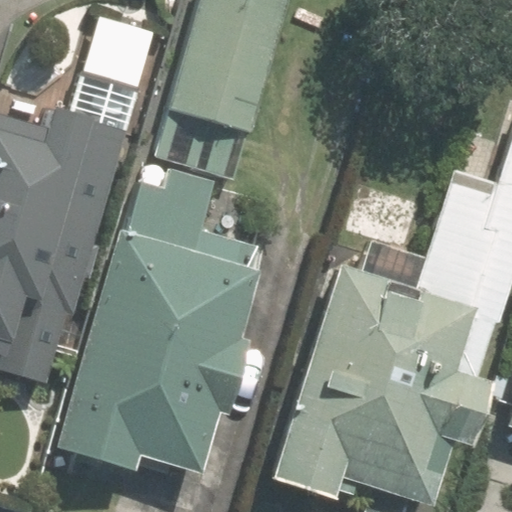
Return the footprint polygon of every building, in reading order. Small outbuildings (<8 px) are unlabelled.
[(162,157),(228,176),(277,1),(272,0),(188,0),(158,108),(174,113),(162,157)] [(143,36),(88,18),(71,71),(127,89),(143,36)] [(402,286),(327,261),(255,479),(319,500),(314,511),(414,511),(436,448),(461,456),(487,380),(472,375),(511,254),(511,98),(505,96),(478,177),(443,165),(402,286)] [(36,124),(0,113),(0,375),(41,387),(114,124),(41,104),(36,124)] [(204,181),(128,159),(42,456),(118,478),(123,461),(188,480),(255,248),(190,229),(204,181)] [(511,386),(499,428),(511,431),(511,386)]
